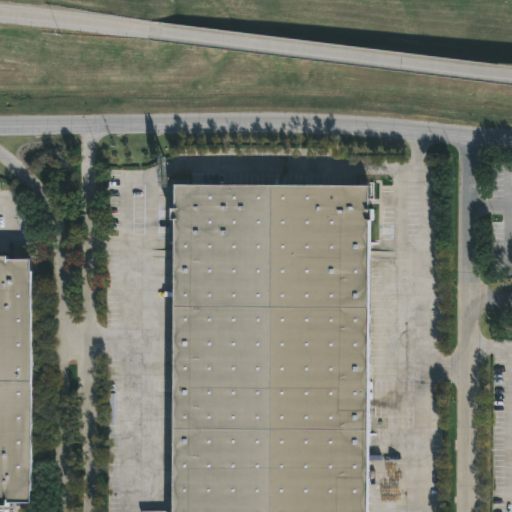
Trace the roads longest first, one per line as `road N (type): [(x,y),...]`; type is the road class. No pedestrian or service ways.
road 1 (secondary): [(0,126),(293,123),(511,138)]
road 2 (residential): [(90,511),(93,154),(122,125)]
road 3 (residential): [(0,159),(33,182),(65,235),(66,511)]
road 4 (residential): [(467,511),(467,134)]
road 5 (motorway): [(158,32),(511,74)]
road 6 (motorway): [(0,13),(158,32)]
